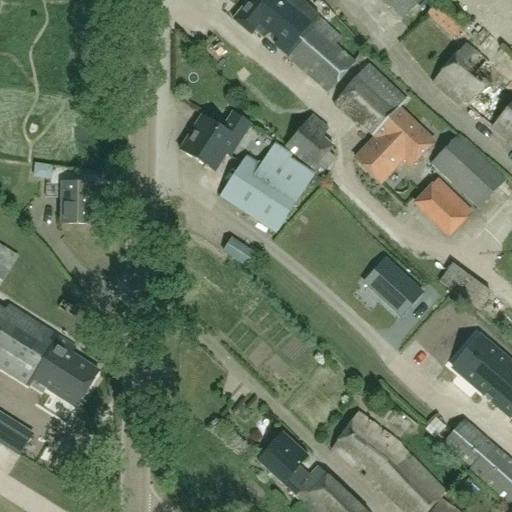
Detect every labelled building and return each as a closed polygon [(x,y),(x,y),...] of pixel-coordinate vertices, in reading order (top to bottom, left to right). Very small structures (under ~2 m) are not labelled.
[(250,0),(234,21),(250,35),(254,30),(263,37),(269,33),(278,41),(275,45),(327,92),(355,61),(362,54),(344,36),(342,39),(323,21),(330,12),(318,0),(250,0)] [(381,0),(402,20),(424,0),(381,0)] [(453,44),(467,29),(436,0),(432,0),(420,13),(453,44)] [(344,29),(354,24),(345,8),(335,13),(344,29)] [(511,40),(503,44),(510,60),(511,59),(511,40)] [(499,72),(466,44),(433,84),(460,107),(465,100),(471,105),(469,108),(511,144),(511,86),(508,84),(511,80),(500,71),(499,72)] [(422,129),(399,108),(406,101),(370,66),(334,104),(359,128),(362,126),(375,139),(355,160),(380,184),(403,161),(411,169),(436,142),(422,129)] [(230,158),(251,125),(233,112),(221,129),(202,117),(180,150),(214,173),(226,155),(230,158)] [(313,115),(288,143),(297,151),(294,156),(303,164),(307,159),(325,173),(336,160),(329,154),(334,146),(324,138),(329,129),(313,115)] [(458,137),(432,165),(479,209),(505,180),(458,137)] [(313,174),(287,157),(289,154),(276,145),(261,167),(248,158),(220,199),(274,234),(313,174)] [(51,180),(51,168),(31,169),(31,180),(51,180)] [(412,204),(448,239),(468,219),(467,218),(473,212),(438,179),(433,185),(431,184),(412,204)] [(92,225),(93,184),(62,184),(61,225),(92,225)] [(245,267),(254,254),(232,240),(224,253),(245,267)] [(0,284),(18,256),(0,245),(0,284)] [(368,283),(403,317),(424,294),(389,261),(368,283)] [(469,300),(478,307),(486,295),(450,267),(435,285),(464,307),(469,300)] [(5,311),(0,308),(0,369),(28,387),(59,338),(9,306),(5,311)] [(99,372),(71,355),(75,348),(59,338),(33,379),(48,389),(48,390),(76,408),(99,372)] [(511,417),(511,367),(485,344),(459,375),(510,419),(511,417)] [(34,435),(0,413),(0,444),(20,457),(34,435)] [(429,511),(445,492),(404,449),(358,415),(332,451),(354,469),(359,466),(367,474),(365,477),(404,511),(412,511),(413,511),(429,511)] [(436,417),(425,430),(436,438),(446,426),(436,417)] [(511,463),(463,420),(441,445),(511,507),(511,463)] [(283,484),(307,458),(282,435),(258,461),(283,484)] [(0,511),(53,511),(25,502),(30,488),(0,477),(0,468),(1,467),(0,467),(0,511)] [(363,511),(317,469),(292,495),(310,511),(363,511)] [(456,511),(440,501),(431,511),(456,511)]
